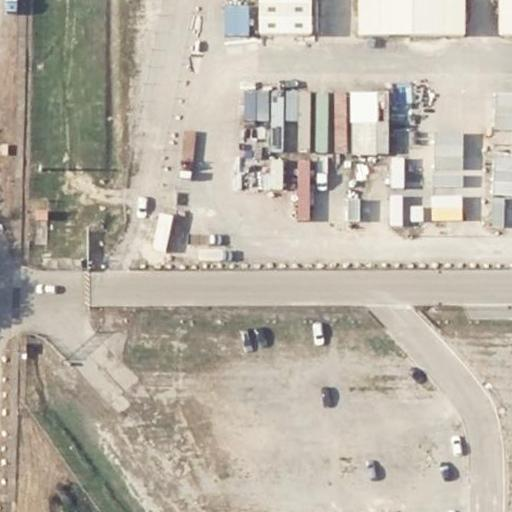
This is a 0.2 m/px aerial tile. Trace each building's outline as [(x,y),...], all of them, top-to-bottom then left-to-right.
[(305,0),(253,0),(254,35),(305,35),(305,0)] [(459,0),(352,0),(353,36),(459,36),(459,0)] [(511,0),(493,0),(494,36),(511,36),(511,0)] [(371,124),(346,124),(346,156),(382,154),(382,93),(370,93),(371,124)] [(511,129),(511,93),(499,93),(498,129),(511,129)] [(511,195),(511,159),(496,159),(496,195),(511,195)] [(328,191),(315,192),(314,221),(328,222),(328,191)] [(354,200),(342,200),(342,221),(354,221),(354,200)]
